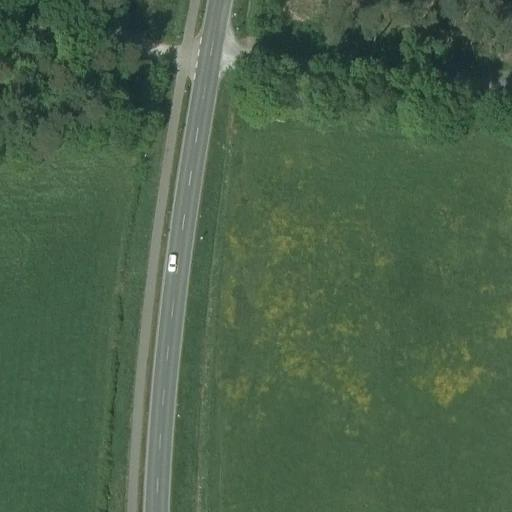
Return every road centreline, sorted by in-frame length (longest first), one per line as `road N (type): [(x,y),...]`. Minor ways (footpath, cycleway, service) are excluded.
road 1 (tertiary): [(209,59),(175,279),(155,511)]
road 2 (unclassified): [(511,91),(209,59)]
road 3 (track): [(0,32),(184,57)]
